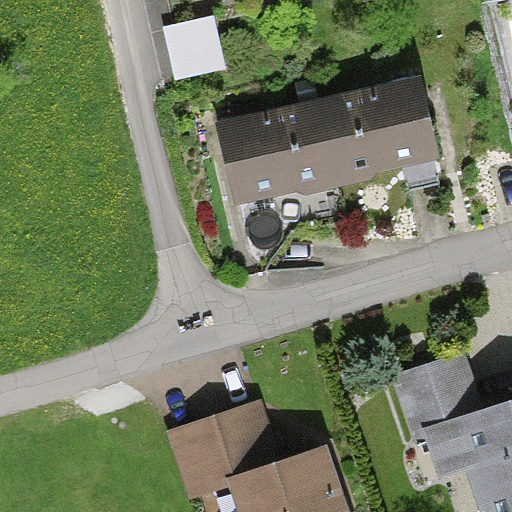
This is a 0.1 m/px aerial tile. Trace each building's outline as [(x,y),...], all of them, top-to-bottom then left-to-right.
[(206,28),(158,39),(168,84),(216,74),(206,28)] [(369,168),(428,154),(413,87),(315,109),(333,185),(363,177),(369,168)] [(333,185),(315,109),(218,131),(233,199),(293,185),(302,192),(333,185)] [(511,511),(511,407),(475,420),(455,361),(393,382),(414,443),(456,429),(484,511),(511,511)] [(260,474),(258,474),(231,484),(240,511),(337,511),(318,454),(260,474)]
